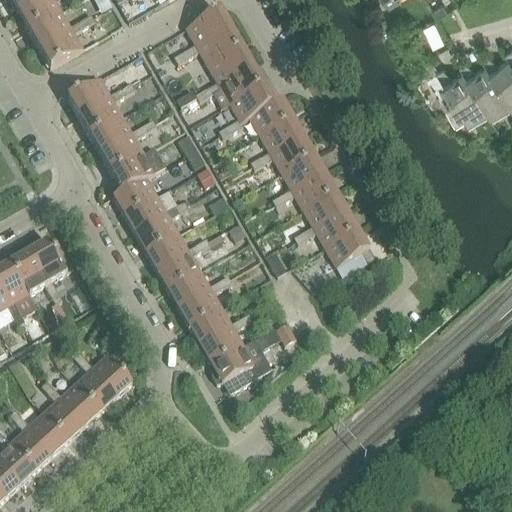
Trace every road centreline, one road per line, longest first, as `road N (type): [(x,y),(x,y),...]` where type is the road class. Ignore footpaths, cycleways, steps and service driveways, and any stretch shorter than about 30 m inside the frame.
road 1 (residential): [(159,401),(219,468),(409,299)]
road 2 (residential): [(159,401),(163,350),(74,190)]
road 3 (residential): [(31,104),(206,0)]
road 4 (residential): [(37,511),(159,401)]
